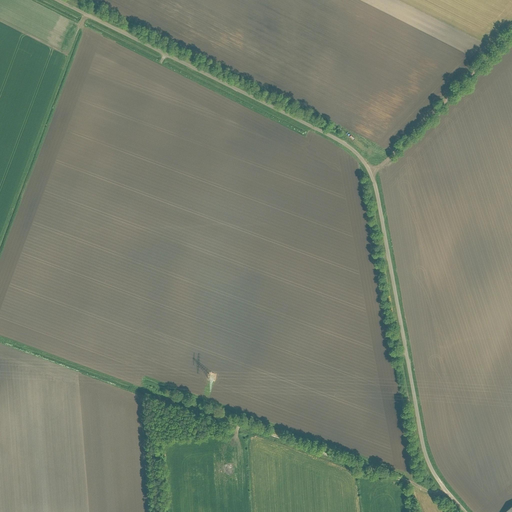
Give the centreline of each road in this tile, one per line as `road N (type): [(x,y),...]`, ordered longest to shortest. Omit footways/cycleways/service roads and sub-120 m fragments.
road 1 (unclassified): [(58,0),(357,153),(378,203),(427,459),(465,511)]
road 2 (track): [(370,171),(511,31)]
